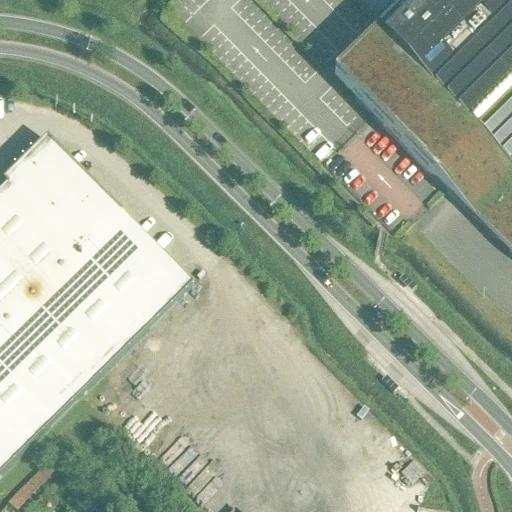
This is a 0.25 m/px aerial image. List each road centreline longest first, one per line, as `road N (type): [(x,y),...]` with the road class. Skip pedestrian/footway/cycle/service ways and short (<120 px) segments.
road 1 (tertiary): [(0,50),(60,62),(142,105),(511,473)]
road 2 (tertiary): [(511,432),(159,87),(64,39),(0,27)]
